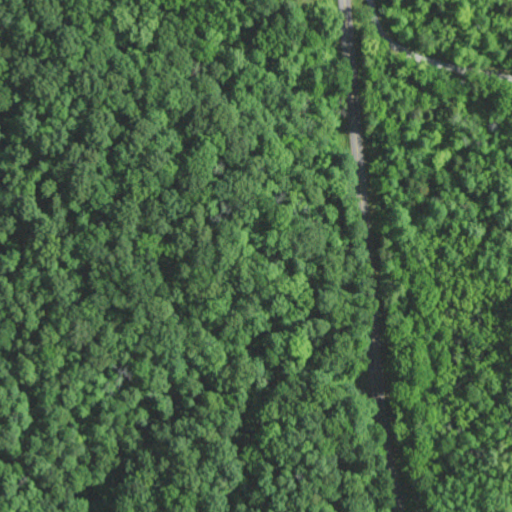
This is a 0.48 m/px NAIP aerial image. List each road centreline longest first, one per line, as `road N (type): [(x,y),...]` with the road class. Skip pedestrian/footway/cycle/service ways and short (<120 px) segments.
road 1 (secondary): [(392,511),(344,0)]
road 2 (residential): [(371,0),(381,30),(399,47),(511,76)]
